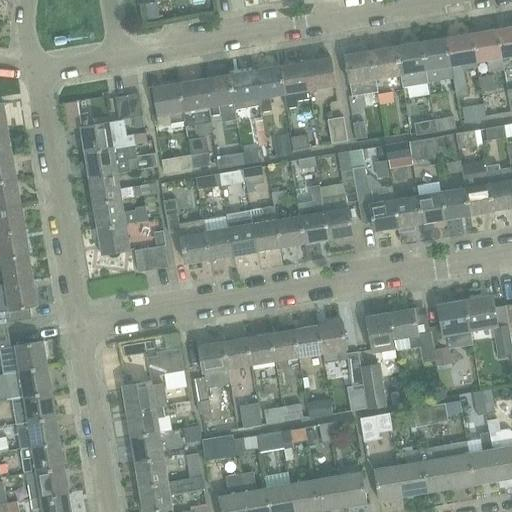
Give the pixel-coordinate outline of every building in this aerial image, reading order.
[(511,27),(498,30),(503,59),(511,57),(511,27)] [(503,59),(498,30),(472,34),(477,64),(488,62),(489,72),(504,70),(503,59)] [(477,64),(472,34),(446,38),(453,79),(454,79),(457,97),(469,96),(463,66),(477,64)] [(453,79),(446,38),(421,43),(428,84),(453,79)] [(428,84),(421,43),(397,47),(402,76),(403,88),(428,84)] [(402,76),(397,47),(371,51),(376,81),(402,76)] [(378,92),(376,81),(371,51),(345,56),(352,97),(378,92)] [(331,58),(305,62),(310,92),(336,87),(331,58)] [(312,99),(310,92),(305,62),(280,66),(285,96),(287,109),(298,107),(297,102),(312,99)] [(285,96),(280,66),(254,71),(260,106),(261,106),(262,113),(273,111),(271,98),(285,96)] [(260,106),(254,71),(229,75),(234,105),(235,110),(260,106)] [(234,105),(229,75),(204,79),(211,116),(221,115),(220,107),(234,105)] [(493,75),(480,78),(483,93),(496,91),(493,75)] [(213,132),(211,116),(204,79),(179,83),(186,122),(186,127),(195,125),(196,134),(200,137),(210,135),(213,132)] [(186,122),(179,83),(153,88),(160,127),(172,125),(172,124),(186,122)] [(393,92),(379,94),(380,105),(394,103),(393,92)] [(143,116),(139,95),(129,96),(132,118),(134,118),(143,116)] [(132,118),(129,96),(116,99),(119,120),(132,118)] [(497,97),(476,97),(476,117),(498,117),(497,97)] [(0,104),(0,132),(9,131),(5,104),(0,104)] [(454,117),(435,120),(437,132),(457,129),(454,117)] [(344,118),(328,120),(332,144),(348,141),(344,118)] [(437,132),(435,120),(414,124),(417,136),(437,132)] [(127,136),(125,121),(80,128),(84,154),(136,146),(134,135),(127,136)] [(365,122),(354,124),(357,143),(368,142),(365,122)] [(504,126),(486,129),(488,141),(506,138),(504,126)] [(0,157),(13,155),(9,131),(0,132),(0,157)] [(456,134),(460,158),(461,161),(466,160),(465,149),(483,146),(481,131),(475,131),(456,134)] [(308,135),(291,138),(293,151),(310,148),(308,135)] [(434,139),(408,142),(411,160),(413,160),(413,161),(437,157),(434,139)] [(411,160),(408,142),(386,146),(389,164),(411,160)] [(137,159),(136,146),(84,154),(88,179),(118,174),(130,172),(128,160),(137,159)] [(349,151),(358,202),(362,224),(373,222),(375,233),(399,229),(400,228),(395,200),(392,187),(380,189),(379,187),(368,177),(366,177),(361,149),(349,151)] [(265,162),(263,150),(243,153),(245,165),(265,162)] [(358,202),(349,151),(338,153),(345,195),(322,199),(321,199),(328,241),(353,236),(348,208),(347,208),(347,204),(358,202)] [(209,153),(191,156),(193,169),(211,166),(209,153)] [(245,165),(243,153),(217,157),(219,169),(245,165)] [(0,157),(0,183),(17,181),(13,155),(0,157)] [(193,169),(191,156),(162,161),(164,174),(193,169)] [(299,160),(300,170),(316,167),(315,158),(299,160)] [(461,161),(447,163),(448,172),(462,170),(461,161)] [(262,166),(243,169),(244,171),(243,171),(245,183),(246,183),(246,187),(265,183),(262,166)] [(511,209),(511,173),(511,168),(500,170),(502,183),(489,185),(494,212),(511,209)] [(245,183),(243,171),(218,175),(221,187),(245,183)] [(494,212),(489,185),(487,172),(463,176),(466,189),(470,217),(494,212)] [(120,189),(118,174),(88,179),(93,205),(122,200),(158,193),(156,183),(120,189)] [(221,187),(218,175),(197,178),(199,190),(221,187)] [(286,182),(291,198),(301,194),(296,178),(286,182)] [(0,183),(0,208),(21,205),(17,181),(0,183)] [(298,204),(300,215),(305,245),(328,241),(321,199),(322,199),(319,185),(310,187),(313,201),(298,204)] [(470,217),(466,189),(442,193),(446,221),(470,217)] [(285,193),(271,196),(273,205),(286,203),(285,193)] [(446,221),(442,193),(418,196),(423,225),(446,221)] [(423,225),(418,196),(395,200),(400,228),(399,229),(400,233),(414,230),(414,226),(423,225)] [(124,213),(122,200),(93,205),(97,230),(126,225),(149,221),(147,206),(136,208),(137,211),(124,213)] [(181,233),(183,245),(186,265),(210,261),(205,233),(204,233),(203,223),(179,227),(175,201),(163,203),(169,236),(181,233)] [(0,233),(26,230),(21,205),(0,208),(0,233)] [(282,249),(277,219),(275,207),(251,211),(258,253),(282,249)] [(258,253),(251,211),(227,215),(229,229),(234,257),(258,253)] [(305,245),(300,215),(277,219),(282,249),(305,245)] [(130,250),(126,225),(97,230),(101,255),(130,250)] [(234,257),(229,229),(205,233),(210,261),(234,257)] [(0,259),(0,261),(30,256),(26,230),(0,233),(0,259)] [(166,246),(164,232),(154,233),(157,248),(165,246),(166,246)] [(169,268),(165,246),(157,248),(153,248),(157,270),(169,268)] [(139,273),(157,270),(153,248),(135,251),(139,273)] [(0,261),(4,286),(34,281),(30,256),(0,261)] [(32,320),(30,308),(38,306),(34,281),(4,286),(4,285),(0,285),(0,324),(8,324),(32,320)] [(494,296),(466,301),(471,331),(499,327),(494,296)] [(471,331),(466,301),(437,306),(440,326),(429,328),(430,333),(432,332),(437,361),(438,367),(453,365),(450,347),(448,348),(446,335),(471,331)] [(419,335),(414,309),(390,313),(395,339),(411,336),(413,349),(423,347),(425,363),(437,361),(432,332),(430,333),(419,335)] [(395,339),(390,313),(365,317),(372,353),(396,349),(394,339),(395,339)] [(342,322),(317,326),(322,354),(347,350),(342,322)] [(0,324),(0,338),(10,337),(8,324),(0,324)] [(322,354),(317,326),(293,330),(298,358),(322,354)] [(298,358),(293,330),(270,334),(274,363),(298,358)] [(274,363),(270,334),(246,338),(251,366),(274,363)] [(500,356),(511,354),(511,345),(510,335),(496,338),(500,356)] [(10,337),(0,338),(0,350),(12,349),(10,337)] [(251,366),(246,338),(223,342),(228,370),(251,366)] [(4,376),(19,374),(49,369),(44,342),(15,347),(12,347),(12,349),(0,351),(4,376)] [(228,370),(223,342),(199,346),(204,374),(228,370)] [(184,372),(181,349),(169,351),(173,373),(184,372)] [(157,356),(147,358),(150,377),(173,373),(169,351),(167,351),(157,353),(157,356)] [(364,384),(358,353),(346,355),(352,386),(364,384)] [(387,408),(379,364),(362,367),(369,411),(387,408)] [(9,401),(13,400),(53,394),(49,369),(19,374),(4,376),(9,401)] [(198,412),(212,410),(206,379),(193,381),(198,412)] [(125,386),(123,387),(127,412),(163,406),(163,407),(168,406),(164,383),(152,385),(152,382),(125,386)] [(483,392),(484,397),(487,414),(495,413),(492,390),(483,392)] [(13,400),(17,424),(57,418),(53,394),(13,400)] [(487,414),(484,397),(475,399),(478,416),(487,414)] [(190,402),(176,404),(178,413),(191,411),(190,402)] [(452,403),(454,414),(462,413),(460,402),(452,403)] [(259,403),(240,407),(244,429),(263,426),(259,403)] [(301,404),(282,407),(285,422),(304,419),(301,404)] [(446,404),(436,406),(440,423),(449,421),(446,404)] [(164,417),(163,407),(163,406),(127,412),(131,437),(160,432),(157,418),(164,417)] [(440,423),(436,406),(428,407),(431,424),(440,423)] [(285,422),(282,407),(264,411),(267,425),(285,422)] [(399,412),(389,414),(393,431),(402,429),(399,412)] [(393,431),(389,414),(361,419),(365,442),(380,440),(379,433),(393,431)] [(17,424),(21,450),(61,444),(57,418),(17,424)] [(490,433),(490,435),(498,481),(511,478),(511,436),(507,432),(500,433),(498,421),(488,423),(490,433)] [(328,424),(331,442),(340,440),(337,422),(328,424)] [(0,426),(0,443),(12,441),(8,424),(0,426)] [(328,424),(319,425),(323,443),(331,442),(328,424)] [(200,426),(184,428),(186,444),(203,441),(200,426)] [(305,428),(282,432),(285,449),(293,448),(292,443),(307,441),(305,428)] [(164,458),(160,432),(131,437),(135,463),(164,458)] [(285,449),(282,432),(258,436),(261,453),(285,449)] [(498,481),(490,435),(490,433),(480,435),(483,452),(470,454),(475,485),(498,481)] [(233,436),(217,439),(204,441),(207,462),(237,457),(234,440),(233,436)] [(243,439),(234,440),(237,457),(246,456),(243,439)] [(468,442),(454,444),(443,446),(451,489),(475,485),(470,454),(468,442)] [(27,474),(27,475),(65,469),(61,444),(21,450),(25,475),(27,474)] [(451,489),(443,446),(420,450),(422,462),(427,493),(451,489)] [(427,493),(422,462),(407,465),(405,452),(397,454),(399,466),(404,497),(427,493)] [(168,483),(164,458),(135,463),(139,488),(168,483)] [(202,478),(200,463),(190,465),(192,479),(202,478)] [(404,497),(399,466),(374,471),(379,501),(404,497)] [(27,475),(31,500),(69,494),(65,469),(27,475)] [(257,491),(254,472),(240,475),(246,511),(271,511),(268,489),(257,491)] [(362,473),(339,477),(344,507),(367,503),(362,473)] [(246,511),(240,475),(226,477),(230,496),(219,498),(221,511),(246,511)] [(344,507),(339,477),(315,481),(320,511),(344,507)] [(204,490),(202,478),(192,479),(168,483),(139,488),(143,511),(153,511),(172,509),(170,496),(204,490)] [(317,511),(320,511),(315,481),(291,485),(295,511),(317,511)] [(295,511),(291,485),(268,489),(271,511),(295,511)] [(43,509),(43,511),(72,511),(69,494),(31,500),(33,511),(43,509)]
